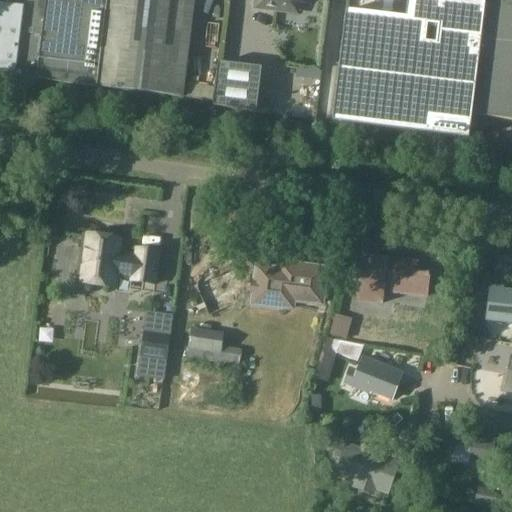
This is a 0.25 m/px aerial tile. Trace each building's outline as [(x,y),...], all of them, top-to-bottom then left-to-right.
[(38,0),(22,0),(22,8),(0,5),(0,77),(95,89),(105,0),(44,0),(45,1),(38,0)] [(167,0),(107,0),(96,90),(156,97),(167,0)] [(254,0),(253,11),(278,14),(279,3),(310,6),(310,0),(254,0)] [(406,0),(404,21),(344,13),(330,126),(468,143),(471,117),(485,0),(406,0)] [(511,0),(485,0),(471,117),(511,122),(511,0)] [(217,65),(211,108),(211,109),(255,114),(260,70),(217,65)] [(154,286),(159,255),(134,251),(134,255),(121,253),(123,242),(84,237),(77,284),(116,290),(117,279),(130,281),(130,283),(154,286)] [(237,258),(195,277),(211,311),(236,300),(238,287),(247,287),(247,293),(253,294),(252,305),(291,310),(292,302),(320,306),(324,271),(293,267),(293,268),(290,268),(287,270),(287,273),(256,269),(255,279),(246,277),(237,258)] [(415,274),(416,265),(370,259),(368,275),(360,274),(357,302),(382,305),(383,293),(425,298),(428,275),(415,274)] [(503,288),(489,286),(488,286),(483,323),(511,326),(511,291),(502,290),(503,288)] [(191,330),(186,359),(238,367),(240,355),(220,352),(223,335),(191,330)] [(144,332),(140,356),(149,357),(167,360),(170,336),(144,332)] [(167,360),(149,357),(145,379),(163,382),(167,360)] [(400,375),(362,360),(356,374),(352,372),(348,374),(345,382),(347,386),(365,394),(366,391),(390,401),(400,375)] [(442,425),(441,445),(444,445),(443,454),(450,455),(449,460),(475,464),(474,466),(489,469),(493,440),(455,434),(456,427),(454,427),(442,425)] [(329,445),(329,431),(313,430),(312,444),(329,445)] [(360,452),(348,447),(347,447),(346,449),(338,446),(334,458),(342,461),(336,475),(357,483),(357,481),(386,492),(397,466),(366,455),(368,450),(362,447),(361,447),(360,452)] [(511,493),(508,489),(499,495),(505,504),(511,499),(511,493)] [(477,490),(474,506),(494,510),(496,496),(486,494),(487,492),(477,490)]
